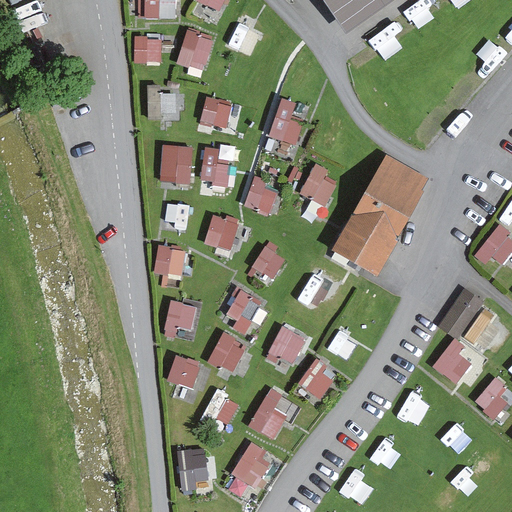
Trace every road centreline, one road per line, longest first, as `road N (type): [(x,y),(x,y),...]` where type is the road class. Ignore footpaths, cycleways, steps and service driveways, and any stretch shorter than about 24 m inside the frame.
road 1 (unclassified): [(163,511),(107,0)]
road 2 (residential): [(511,119),(463,183),(369,129),(274,0)]
